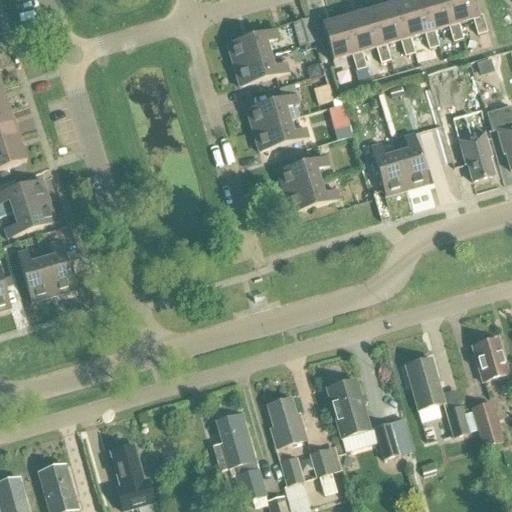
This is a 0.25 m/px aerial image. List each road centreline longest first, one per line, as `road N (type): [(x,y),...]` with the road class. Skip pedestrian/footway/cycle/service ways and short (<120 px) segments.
road 1 (residential): [(511,290),(0,442)]
road 2 (tertiary): [(152,357),(374,294),(429,239),(511,214)]
road 3 (residential): [(152,357),(67,60)]
road 4 (residential): [(256,261),(188,25)]
road 5 (tertiary): [(0,392),(32,391),(152,357)]
road 6 (residential): [(67,60),(188,25)]
